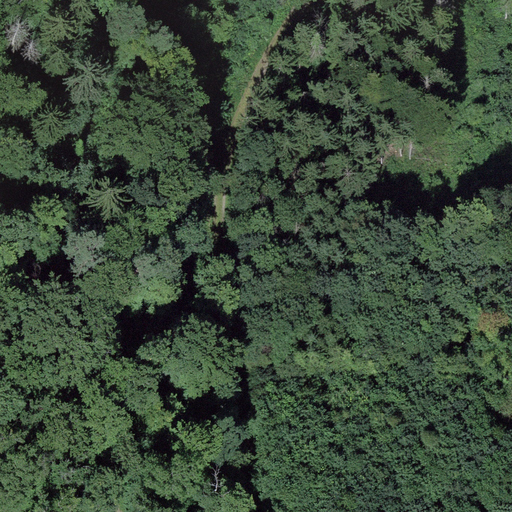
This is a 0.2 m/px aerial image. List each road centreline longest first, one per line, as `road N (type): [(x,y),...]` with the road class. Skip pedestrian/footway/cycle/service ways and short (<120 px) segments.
road 1 (track): [(248,511),(219,203),(233,134),(261,62),(305,0)]
road 2 (track): [(8,359),(94,467),(113,511)]
